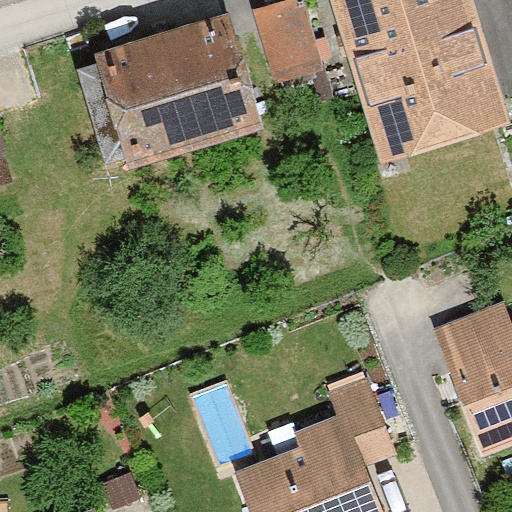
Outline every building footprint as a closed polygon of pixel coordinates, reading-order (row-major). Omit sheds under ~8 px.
[(320,71),(294,0),(284,0),(258,10),(285,84),(320,71)] [(468,0),(325,0),(375,162),(506,119),(468,0)] [(102,73),(81,79),(107,162),(129,155),(131,164),(262,122),(229,19),(98,62),(102,73)] [(497,299),(429,325),(479,452),(511,439),(511,318),(506,321),(497,299)] [(372,386),(335,400),(341,414),(377,400),(372,386)] [(383,511),(347,427),(230,478),(245,511),(383,511)]
